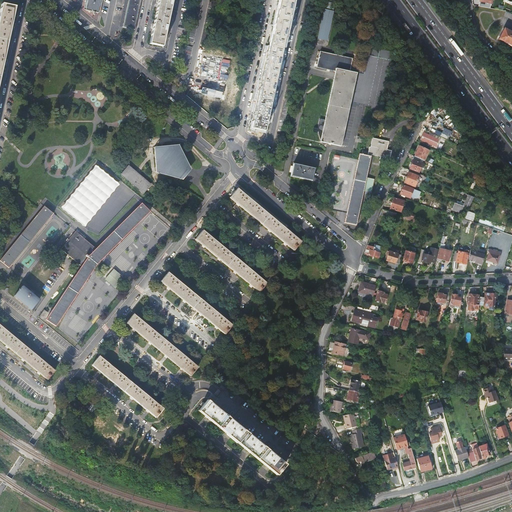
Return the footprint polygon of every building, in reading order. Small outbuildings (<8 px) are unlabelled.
[(82,0),(81,7),(82,8),(81,9),(96,22),(100,0),(82,0)] [(128,0),(122,27),(135,30),(141,0),(128,0)] [(159,0),(150,42),(163,45),(172,0),(159,0)] [(202,1),(198,0),(195,0),(186,42),(193,44),(202,1)] [(292,0),(279,0),(252,127),(265,130),(292,0)] [(305,0),(301,22),(308,23),(313,0),(305,0)] [(479,0),(479,2),(480,2),(479,6),(490,8),(491,4),(492,4),(492,0),(479,0)] [(216,4),(210,2),(200,45),(207,47),(216,4)] [(0,71),(14,7),(1,5),(0,10),(0,71)] [(319,38),(328,40),(335,11),(325,9),(319,38)] [(503,18),(511,21),(511,13),(506,11),(503,18)] [(307,27),(300,25),(293,60),(300,62),(307,27)] [(511,32),(505,29),(499,39),(511,45),(511,32)] [(352,68),(351,71),(365,75),(369,55),(392,60),(393,59),(393,57),(395,49),(368,43),(362,70),(352,68)] [(192,48),(185,47),(181,66),(188,68),(192,48)] [(205,50),(195,99),(202,100),(202,102),(202,103),(203,104),(204,105),(234,111),(246,59),(205,50)] [(354,59),(321,51),(317,67),(335,71),(336,71),(336,73),(339,74),(339,73),(345,75),(346,70),(351,71),(352,68),(354,59)] [(299,65),(292,63),(285,96),(292,97),(299,65)] [(343,138),(355,81),(335,77),(325,124),(320,123),(321,126),(321,128),(321,130),(322,133),(322,135),(323,137),(324,139),(325,141),(327,143),(342,146),(343,141),(340,141),(341,137),(343,138)] [(291,100),(284,99),(277,131),(284,132),(291,100)] [(449,139),(452,130),(444,128),(441,136),(449,139)] [(272,156),(274,156),(279,157),(281,148),(284,135),(277,133),(272,156)] [(429,136),(424,134),(420,142),(444,153),(448,145),(433,138),(434,136),(431,134),(429,136)] [(387,149),(389,141),(373,138),(371,147),(369,147),(368,151),(363,150),(362,154),(359,154),(345,223),(357,225),(364,191),(372,193),(375,180),(367,178),(371,156),(372,155),(380,157),(379,162),(387,164),(388,158),(390,159),(392,150),(387,149)] [(179,145),(154,147),(156,172),(180,179),(189,168),(179,145)] [(419,146),(415,157),(424,162),(429,151),(419,146)] [(410,169),(419,172),(423,163),(414,160),(410,169)] [(96,164),(61,208),(85,228),(120,184),(96,164)] [(144,193),(152,183),(129,164),(121,174),(144,193)] [(289,180),(311,184),(314,171),(292,167),(289,180)] [(409,172),(405,182),(415,186),(419,176),(409,172)] [(405,196),(410,198),(413,189),(404,186),(401,194),(402,195),(401,196),(405,197),(405,196)] [(283,242),(294,251),(301,241),(237,189),(230,198),(235,202),(247,212),(268,229),(283,242)] [(469,208),(474,196),(468,194),(463,205),(469,208)] [(392,198),(389,209),(399,212),(402,201),(392,198)] [(97,248),(77,231),(62,249),(83,266),(46,318),(56,325),(98,263),(151,210),(142,202),(97,248)] [(455,202),(452,210),(461,213),(464,206),(455,202)] [(45,206),(1,260),(9,268),(52,216),(54,218),(57,215),(45,206)] [(248,283),(259,292),(267,283),(203,231),(195,240),(204,247),(215,256),(233,271),(248,283)] [(368,246),(364,254),(379,258),(381,253),(374,251),(375,248),(368,246)] [(421,250),(418,263),(422,264),(423,262),(430,264),(431,261),(436,263),(439,252),(439,250),(431,248),(429,256),(424,254),(425,251),(421,250)] [(439,252),(436,263),(434,269),(439,270),(441,262),(442,259),(450,260),(451,252),(439,250),(439,252)] [(459,252),(457,262),(467,264),(470,251),(466,250),(465,253),(459,252)] [(491,250),(487,260),(493,262),(493,263),(493,264),(493,265),(494,265),(495,265),(496,265),(497,265),(498,264),(498,263),(501,253),(496,251),(497,251),(494,250),(494,251),(491,250)] [(406,251),(403,260),(412,263),(415,253),(406,251)] [(472,251),(470,260),(476,261),(476,263),(482,265),(485,255),(472,251)] [(388,252),(386,260),(400,264),(402,255),(388,252)] [(114,270),(105,280),(115,289),(124,279),(114,270)] [(215,327),(225,334),(232,325),(168,273),(161,282),(170,289),(182,300),(200,314),(215,327)] [(362,282),(359,293),(373,297),(376,286),(362,282)] [(23,285),(15,295),(21,300),(32,309),(39,299),(23,285)] [(378,291),(375,301),(385,304),(387,295),(383,294),(384,293),(378,291)] [(437,293),(436,303),(444,304),(444,301),(448,302),(450,295),(446,295),(445,296),(441,295),(441,294),(437,293)] [(479,297),(478,305),(483,305),(484,303),(494,304),(494,294),(484,293),(484,298),(479,297)] [(468,294),(467,310),(468,311),(471,311),(473,310),(473,309),(478,309),(478,308),(478,305),(477,305),(478,295),(468,294)] [(457,296),(452,295),(449,307),(455,308),(455,306),(459,306),(461,298),(457,298),(457,296)] [(354,311),(351,322),(361,325),(362,320),(369,322),(368,327),(375,329),(377,320),(373,318),(373,316),(371,315),(372,311),(370,311),(358,307),(356,312),(354,311)] [(391,319),(389,325),(398,328),(400,322),(402,315),(400,314),(401,312),(396,310),(393,320),(391,319)] [(405,312),(401,327),(406,329),(410,314),(405,312)] [(416,312),(414,322),(424,325),(426,315),(416,312)] [(126,324),(190,376),(198,366),(134,314),(126,324)] [(54,371),(0,324),(0,340),(11,349),(27,363),(43,377),(47,380),(54,371)] [(351,329),(347,342),(356,344),(358,338),(367,340),(369,334),(351,329)] [(345,344),(333,341),(326,339),(325,340),(325,349),(325,352),(337,355),(342,357),(345,344)] [(149,411),(156,417),(163,409),(99,356),(92,365),(98,370),(113,382),(130,396),(149,411)] [(351,363),(344,362),(343,361),(342,365),(344,365),(343,369),(349,371),(351,363)] [(351,386),(349,391),(359,393),(362,382),(353,380),(352,380),(351,380),(350,385),(351,386)] [(486,393),(489,402),(498,399),(495,389),(491,391),(489,386),(483,389),(485,394),(486,393)] [(349,390),(347,400),(357,402),(359,393),(349,391),(349,390)] [(269,469),(277,475),(286,464),(208,399),(199,410),(201,412),(213,422),(225,432),(239,444),(253,455),(269,469)] [(334,400),(332,406),(330,406),(329,411),(340,413),(341,408),(342,402),(334,400)] [(431,415),(443,412),(441,402),(428,406),(431,415)] [(53,419),(52,423),(58,425),(64,411),(57,408),(53,419)] [(344,415),(347,429),(358,426),(354,413),(344,415)] [(505,425),(497,428),(500,438),(509,435),(505,425)] [(437,436),(441,435),(438,426),(430,429),(432,433),(428,434),(431,443),(435,442),(438,441),(437,436)] [(349,434),(351,442),(361,438),(360,433),(361,433),(360,430),(362,430),(362,429),(352,431),(353,434),(349,434)] [(402,463),(404,470),(416,467),(414,460),(411,448),(408,449),(404,435),(393,438),(396,449),(404,447),(406,453),(408,453),(410,461),(402,463)] [(353,444),(352,444),(353,449),(363,447),(361,438),(351,442),(352,442),(353,444)] [(459,453),(462,463),(470,460),(467,452),(466,450),(464,451),(462,444),(459,445),(458,442),(455,442),(457,446),(459,452),(459,453)] [(467,452),(470,460),(470,462),(482,458),(479,448),(477,443),(471,445),(473,450),(467,452)] [(479,448),(482,458),(482,459),(486,458),(485,456),(490,454),(487,445),(479,448)] [(374,450),(356,458),(357,461),(358,460),(359,462),(368,458),(369,459),(373,458),(372,456),(376,455),(374,450)] [(428,455),(416,458),(420,470),(424,468),(425,470),(431,468),(428,455)] [(384,460),(387,470),(398,467),(396,460),(395,457),(384,460)]
